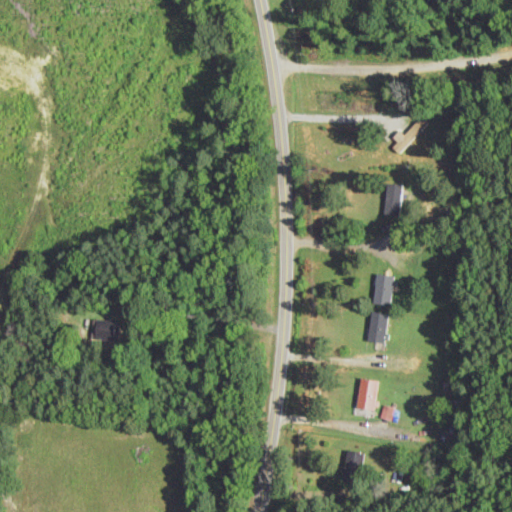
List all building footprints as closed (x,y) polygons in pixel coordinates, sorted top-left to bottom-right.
[(430,125),(423,118),(393,147),(400,154),(430,125)] [(386,217),(401,217),(402,186),(387,185),(386,217)] [(394,276),(376,275),(375,306),(393,306),(394,276)] [(369,342),(387,343),(389,314),(371,313),(369,342)] [(93,340),(119,340),(119,321),(93,321),(93,340)] [(378,381),(360,380),(359,409),(377,410),(378,381)] [(365,454),(348,451),(343,480),(360,483),(365,454)]
